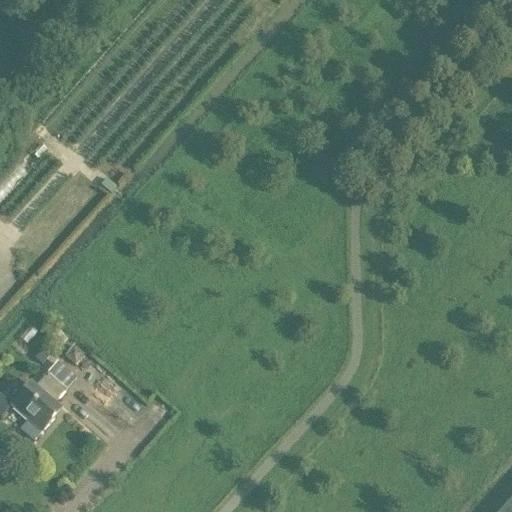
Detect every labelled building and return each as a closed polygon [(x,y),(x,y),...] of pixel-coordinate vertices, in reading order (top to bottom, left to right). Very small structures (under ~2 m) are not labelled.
[(0,179),(0,199),(28,174),(17,163),(0,179)] [(101,187),(110,195),(117,187),(108,179),(101,187)] [(57,403),(74,383),(56,367),(34,391),(30,388),(12,409),(41,435),(60,414),(50,405),(54,400),(57,403)] [(11,406),(0,396),(0,418),(0,419),(11,406)] [(511,511),(511,498),(500,511),(511,511)]
